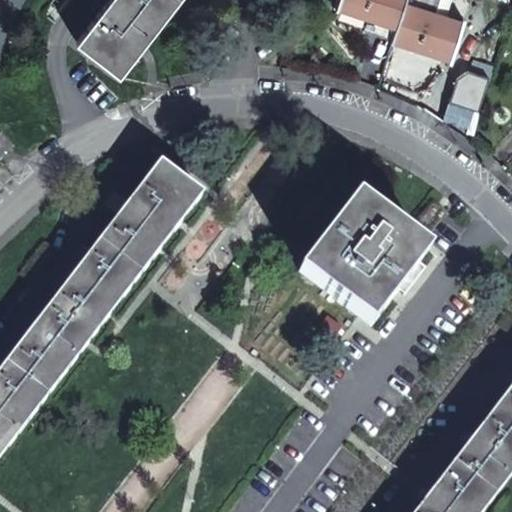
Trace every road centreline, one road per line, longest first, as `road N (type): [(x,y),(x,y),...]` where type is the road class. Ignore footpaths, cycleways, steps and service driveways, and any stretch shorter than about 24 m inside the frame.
road 1 (residential): [(0,220),(51,164),(115,133),(191,109),(278,101),(362,115),(444,162),(511,231)]
road 2 (unknown): [(191,109),(251,68),(244,0)]
